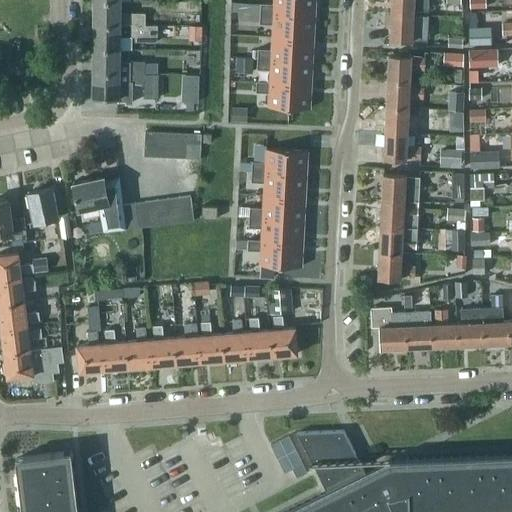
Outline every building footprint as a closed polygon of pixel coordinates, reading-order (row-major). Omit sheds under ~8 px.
[(93,0),(93,21),(144,22),(144,12),(119,12),(119,0),(93,0)] [(260,3),(259,13),(314,16),(315,0),(273,0),(273,3),(260,3)] [(391,0),(391,12),(413,12),(413,9),(428,9),(428,0),(391,0)] [(413,12),(391,12),(389,39),(411,40),(411,39),(426,40),(427,15),(413,14),(413,12)] [(313,39),(314,16),(259,13),(259,23),(272,24),(272,36),(313,39)] [(197,24),(197,16),(187,16),(186,24),(197,24)] [(93,21),(93,45),(119,46),(131,46),(131,36),(134,37),(134,41),(157,42),(157,25),(144,25),(144,22),(93,21)] [(511,23),(501,24),(502,34),(511,33),(511,23)] [(189,26),(189,38),(200,38),(200,26),(189,26)] [(468,28),(469,43),(490,42),(490,28),(468,28)] [(257,58),(312,61),(313,39),(272,36),(271,49),(257,48),(257,58)] [(448,46),(462,47),(462,37),(448,37),(448,46)] [(119,60),(119,46),(93,45),(92,69),(144,69),(144,61),(119,60)] [(497,49),(468,50),(469,66),(497,65),(497,49)] [(443,64),(450,65),(451,52),(443,52),(443,64)] [(389,55),(387,80),(409,81),(410,69),(424,70),(424,58),(410,57),(410,56),(389,55)] [(236,58),(236,69),(252,70),(252,58),(236,58)] [(269,81),(269,82),(311,84),(312,61),(257,58),(256,69),(270,69),(269,81)] [(144,69),(92,69),(92,96),(117,97),(117,102),(131,102),(131,84),(143,84),(142,97),(157,97),(157,73),(144,73),(144,69)] [(269,82),(269,81),(256,80),(255,91),(269,92),(268,106),(309,108),(311,84),(269,82)] [(387,80),(386,106),(408,107),(409,98),(422,98),(423,87),(409,87),(409,81),(387,80)] [(468,99),(481,99),(481,87),(468,87),(468,99)] [(452,98),(451,109),(462,109),(463,91),(448,90),(448,98),(452,98)] [(408,117),(408,107),(386,106),(385,131),(407,132),(407,128),(421,128),(421,118),(408,117)] [(433,129),(434,109),(422,108),(421,118),(421,128),(433,129)] [(468,110),(469,120),(486,119),(485,109),(468,110)] [(450,112),(450,121),(462,121),(462,112),(450,112)] [(143,155),(154,156),(155,131),(144,131),(143,155)] [(166,132),(155,131),(154,156),(165,156),(166,132)] [(407,132),(385,131),(383,158),(405,159),(405,157),(419,158),(420,147),(406,146),(407,132)] [(165,156),(171,156),(176,157),(178,132),(166,132),(165,156)] [(189,133),(178,132),(176,157),(188,157),(189,133)] [(200,133),(189,133),(188,157),(199,158),(200,133)] [(265,161),(252,161),(251,171),(306,174),(307,150),(266,148),(265,161)] [(439,161),(458,162),(459,150),(439,149),(439,161)] [(469,152),(470,167),(499,166),(498,150),(469,152)] [(250,181),(264,182),(263,194),(305,197),(306,174),(251,171),(250,181)] [(451,185),(464,185),(464,173),(451,173),(451,185)] [(468,174),(469,188),(493,186),(493,173),(468,174)] [(383,174),(381,199),(404,200),(404,201),(418,201),(419,178),(404,177),(405,175),(383,174)] [(104,231),(124,227),(118,177),(104,180),(103,177),(72,183),(77,210),(98,206),(104,231)] [(69,236),(67,212),(57,215),(51,188),(27,193),(33,222),(42,220),(46,239),(69,236)] [(249,206),(249,216),(304,219),(305,197),(263,194),(263,207),(249,206)] [(189,195),(178,196),(181,219),(181,221),(193,219),(189,195)] [(181,221),(181,219),(178,196),(167,198),(171,222),(181,221)] [(156,199),(159,222),(159,224),(171,222),(167,198),(156,199)] [(156,199),(144,201),(147,226),(159,224),(159,222),(156,199)] [(381,199),(380,225),(417,227),(418,201),(404,201),(404,200),(381,199)] [(20,238),(20,242),(25,241),(22,216),(9,218),(7,200),(0,200),(0,234),(10,234),(11,239),(20,238)] [(133,203),(136,224),(137,227),(147,226),(144,201),(133,203)] [(137,227),(136,224),(133,203),(122,204),(126,229),(137,227)] [(201,217),(216,218),(216,205),(201,205),(201,217)] [(446,219),(464,220),(465,209),(446,208),(446,219)] [(304,219),(249,216),(248,227),(262,227),(261,239),(261,240),(302,242),(304,219)] [(473,230),(483,230),(483,217),(472,217),(473,230)] [(380,225),(379,251),(401,252),(401,247),(416,248),(417,227),(380,225)] [(450,249),(463,249),(463,229),(450,229),(450,249)] [(489,245),(489,231),(469,232),(470,245),(489,245)] [(247,249),(260,250),(260,264),(301,266),(302,242),(261,240),(261,239),(247,238),(247,249)] [(400,266),(401,252),(379,251),(378,277),(400,278),(400,276),(413,277),(414,266),(400,266)] [(0,254),(0,279),(20,277),(20,272),(33,271),(32,262),(19,264),(17,252),(0,254)] [(465,255),(457,255),(456,267),(464,267),(465,255)] [(472,273),(484,273),(484,258),(472,258),(472,273)] [(47,259),(32,261),(32,262),(33,271),(48,269),(47,259)] [(0,279),(0,303),(24,301),(22,290),(35,288),(34,279),(21,281),(20,277),(0,279)] [(454,281),(454,296),(466,296),(465,280),(454,281)] [(451,283),(443,283),(443,298),(452,298),(451,283)] [(230,284),(229,294),(243,295),(244,285),(230,284)] [(259,296),(260,286),(244,285),(243,295),(259,296)] [(139,287),(123,288),(124,296),(139,295),(139,287)] [(267,289),(269,313),(290,311),(288,287),(267,289)] [(404,307),(412,306),(411,294),(403,294),(404,307)] [(500,294),(490,295),(491,307),(501,306),(500,294)] [(25,311),(24,301),(0,303),(0,322),(1,328),(27,325),(26,320),(39,319),(37,310),(25,311)] [(97,305),(87,306),(89,331),(96,330),(99,330),(97,305)] [(405,346),(404,325),(404,311),(391,312),(391,306),(370,307),(371,326),(379,326),(380,348),(405,346)] [(491,307),(481,307),(482,343),(507,342),(506,320),(502,320),(501,306),(491,307)] [(455,344),(482,343),(481,307),(460,308),(460,322),(454,323),(455,344)] [(430,345),(455,344),(454,323),(447,323),(446,309),(434,309),(435,323),(429,324),(430,345)] [(429,310),(404,311),(404,325),(405,346),(430,345),(429,324),(429,310)] [(270,329),(272,355),(297,353),(295,327),(283,327),(282,315),(273,316),(274,328),(270,329)] [(248,357),(272,355),(270,329),(259,330),(258,317),(249,318),(250,330),(246,331),(248,357)] [(232,319),(233,332),(222,333),(224,359),(248,357),(246,331),(242,331),(241,318),(232,319)] [(211,334),(210,321),(201,322),(202,334),(198,335),(200,361),(224,359),(222,333),(211,334)] [(192,322),(184,323),(185,336),(173,337),(176,363),(200,361),(198,335),(194,335),(192,322)] [(1,328),(4,352),(30,349),(28,338),(41,337),(40,327),(27,329),(27,325),(1,328)] [(162,325),(153,326),(154,338),(149,339),(151,365),(176,363),(173,337),(163,338),(162,325)] [(149,339),(145,339),(144,326),(135,327),(137,340),(125,341),(127,367),(151,365),(149,339)] [(125,341),(114,342),(113,329),(105,330),(106,342),(101,343),(103,369),(127,367),(125,341)] [(96,330),(89,331),(87,331),(88,344),(76,345),(79,371),(103,369),(101,343),(97,343),(96,330)] [(4,352),(7,377),(32,373),(33,382),(53,379),(52,371),(59,370),(58,361),(62,361),(60,345),(30,349),(4,352)] [(77,511),(74,481),(70,451),(22,457),(15,457),(21,511),(450,511),(511,509),(511,453),(359,460),(344,430),(296,432),(312,462),(309,463),(309,464),(312,464),(326,491),(283,511),(77,511)] [(285,469),(302,462),(289,434),(273,441),(285,469)]
